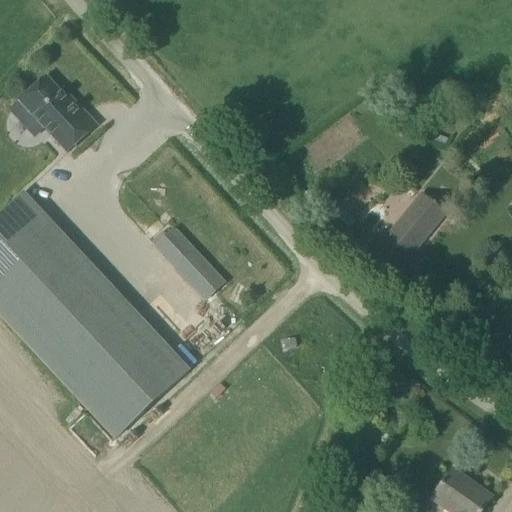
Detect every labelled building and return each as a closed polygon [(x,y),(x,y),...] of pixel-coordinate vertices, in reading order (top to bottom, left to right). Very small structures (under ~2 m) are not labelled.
[(96,128),(72,102),(69,105),(46,80),(20,103),(68,154),(96,128)] [(511,154),(511,145),(503,131),(469,151),(482,173),(511,154)] [(391,187),(380,176),(368,187),(380,199),(391,187)] [(24,195),(0,217),(0,317),(115,441),(189,373),(24,195)] [(445,215),(421,195),(374,253),(370,258),(358,272),(383,292),(445,215)] [(323,220),(341,235),(370,258),(374,253),(370,249),(346,229),(354,219),(336,204),(323,220)] [(323,220),(311,234),(329,249),(341,235),(323,220)] [(206,302),(224,286),(174,232),(156,249),(206,302)] [(482,511),(491,499),(490,499),(489,501),(465,484),(466,482),(452,472),(431,501),(446,511),(482,511)]
